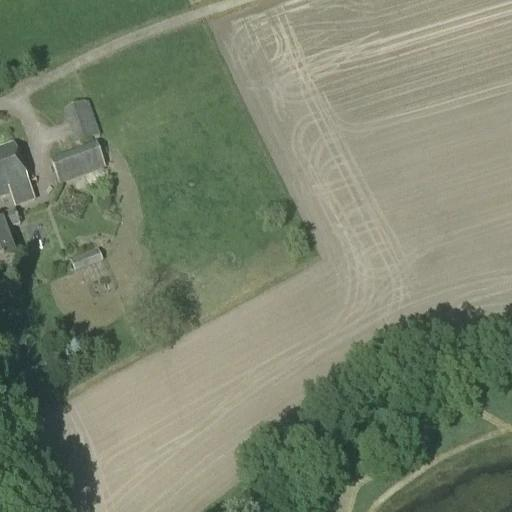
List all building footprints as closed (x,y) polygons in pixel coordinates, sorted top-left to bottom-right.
[(75,147),(100,139),(88,104),(63,112),(75,147)] [(0,201),(10,198),(30,190),(26,180),(27,179),(21,163),(18,155),(17,155),(14,145),(0,149),(0,201)] [(60,188),(105,171),(95,145),(50,162),(60,188)] [(0,269),(13,264),(1,234),(17,228),(12,214),(0,218),(0,269)] [(76,275),(103,263),(97,251),(70,262),(76,275)]
